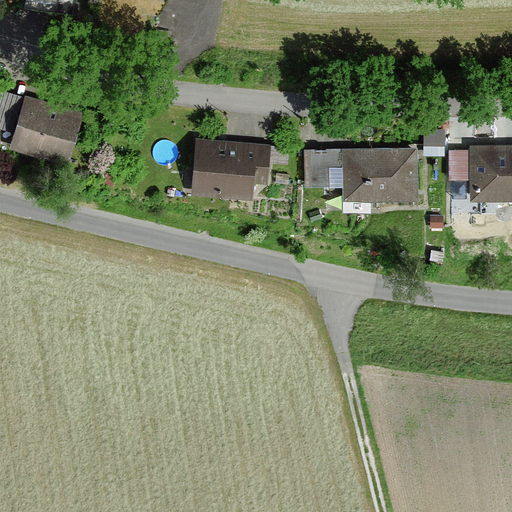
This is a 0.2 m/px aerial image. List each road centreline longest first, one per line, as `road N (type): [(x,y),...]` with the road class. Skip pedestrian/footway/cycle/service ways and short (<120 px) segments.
road 1 (residential): [(0,198),(326,277),(511,302)]
road 2 (residential): [(511,100),(284,104),(173,93),(0,47)]
road 3 (track): [(326,277),(380,511)]
